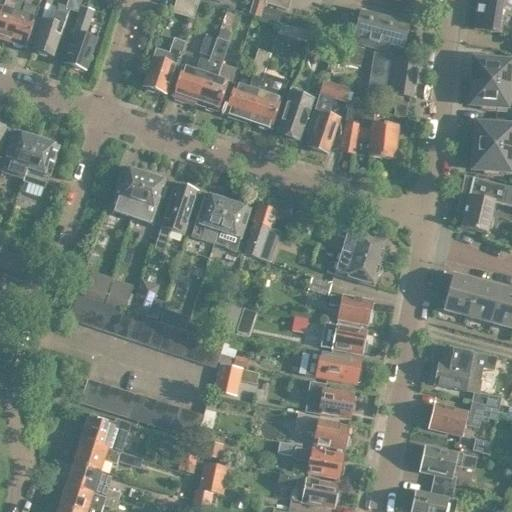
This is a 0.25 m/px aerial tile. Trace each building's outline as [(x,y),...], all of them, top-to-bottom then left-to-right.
[(0,38),(2,39),(14,0),(4,0),(2,7),(0,6),(0,38)] [(14,0),(2,39),(24,46),(33,18),(21,14),(24,0),(14,0)] [(185,16),(191,18),(197,1),(192,0),(175,0),(173,7),(187,11),(185,16)] [(258,0),(251,0),(247,14),(258,17),(262,5),(263,1),(258,0)] [(285,8),(288,0),(263,0),(263,1),(285,8)] [(477,0),(473,27),(499,32),(502,13),(509,14),(511,0),(477,0)] [(31,50),(51,57),(67,8),(56,5),(47,2),(41,19),(31,50)] [(262,5),(258,17),(275,22),(278,9),(262,5)] [(62,62),(84,69),(94,39),(83,35),(91,10),(79,6),(71,32),(72,32),(62,62)] [(345,40),(385,51),(387,43),(401,47),(407,23),(354,9),(345,40)] [(301,29),(279,23),(276,33),(298,39),(301,29)] [(219,27),(215,37),(224,40),(227,29),(219,27)] [(329,55),(334,38),(308,31),(303,46),(329,55)] [(209,56),(215,37),(204,33),(198,52),(209,56)] [(209,56),(207,61),(193,103),(216,110),(226,81),(212,76),(224,40),(215,37),(209,56)] [(141,86),(164,93),(176,57),(177,57),(182,42),(171,38),(167,52),(153,48),(141,86)] [(362,47),(336,41),(332,58),(358,64),(362,47)] [(246,120),(262,74),(269,53),(256,48),(250,66),(253,67),(246,88),(233,84),(223,112),(246,120)] [(472,59),(470,81),(511,84),(511,62),(507,62),(498,61),(499,55),(487,55),(486,60),(472,59)] [(171,95),(193,103),(207,61),(199,58),(195,70),(181,66),(171,95)] [(382,92),(411,97),(416,65),(387,61),(382,92)] [(285,82),(262,74),(246,120),(270,128),(279,99),(280,99),(285,82)] [(322,79),(318,93),(336,98),(340,85),(322,79)] [(511,84),(470,81),(468,103),(483,104),(482,110),(494,110),(495,105),(504,106),(504,103),(511,103),(511,84)] [(287,103),(277,132),(299,140),(313,98),(296,92),(297,88),(290,86),(284,102),(287,103)] [(338,116),(313,108),(306,129),(311,130),(307,144),(327,151),(338,116)] [(353,155),(356,137),(369,139),(368,156),(393,159),(397,124),(372,121),(372,124),(365,123),(367,110),(352,109),(346,108),(338,152),(353,155)] [(475,123),(473,145),(509,148),(510,126),(501,125),(502,120),(490,119),(489,124),(475,123)] [(22,180),(27,166),(36,136),(24,132),(23,134),(13,131),(0,169),(0,193),(1,194),(7,175),(22,180)] [(27,166),(22,180),(44,187),(58,146),(48,143),(49,140),(36,136),(27,166)] [(509,148),(473,145),(471,167),(486,168),(485,174),(497,175),(498,169),(507,170),(509,148)] [(132,216),(136,204),(147,172),(133,167),(132,170),(123,167),(109,209),(132,216)] [(160,176),(147,172),(136,204),(132,216),(153,223),(157,211),(158,211),(167,181),(160,179),(160,176)] [(511,187),(472,178),(470,185),(467,184),(462,205),(464,205),(459,226),(485,232),(492,202),(511,206),(511,187)] [(152,249),(162,252),(169,230),(181,234),(195,191),(192,190),(193,187),(185,184),(184,187),(174,184),(152,249)] [(205,227),(216,231),(227,198),(215,194),(214,197),(205,193),(190,236),(201,240),(205,227)] [(227,198),(216,231),(212,242),(225,246),(225,248),(235,251),(250,209),(239,205),(240,202),(227,198)] [(268,227),(269,228),(275,210),(256,204),(250,221),(253,222),(268,227)] [(253,222),(242,253),(266,261),(270,250),(261,247),(268,227),(253,222)] [(344,237),(340,251),(379,263),(379,260),(383,259),(384,253),(383,250),(386,240),(340,226),(337,234),(344,237)] [(0,267),(20,275),(26,259),(0,249),(0,267)] [(379,263),(340,251),(336,265),(328,263),(326,272),(372,286),(375,276),(378,275),(380,269),(378,266),(379,263)] [(242,254),(237,270),(244,272),(250,257),(242,254)] [(465,315),(474,281),(451,275),(447,274),(443,290),(446,291),(442,309),(465,315)] [(131,296),(127,310),(154,319),(159,302),(150,299),(155,284),(137,278),(131,296)] [(308,291),(326,296),(330,283),(311,278),(308,291)] [(85,296),(103,302),(108,286),(90,280),(85,296)] [(498,288),(474,281),(465,315),(489,321),(498,288)] [(109,286),(104,301),(123,308),(128,293),(109,286)] [(511,327),(511,291),(498,288),(489,321),(511,328),(511,327)] [(337,319),(365,325),(366,322),(369,322),(371,313),(368,312),(370,301),(330,293),(327,304),(339,306),(337,319)] [(67,319),(79,323),(87,298),(76,294),(67,319)] [(79,323),(90,326),(98,301),(87,298),(79,323)] [(110,305),(98,301),(90,326),(102,330),(110,305)] [(112,334),(120,309),(110,305),(102,330),(112,334)] [(241,307),(238,319),(250,322),(253,311),(241,307)] [(162,308),(158,321),(165,324),(174,327),(178,314),(162,308)] [(123,338),(131,313),(120,309),(112,334),(123,338)] [(143,316),(131,313),(123,338),(134,341),(143,316)] [(292,318),(290,324),(304,327),(306,318),(292,315),(292,318)] [(154,320),(144,317),(143,316),(134,341),(145,345),(154,320)] [(158,321),(156,321),(154,320),(145,345),(156,349),(165,324),(158,321)] [(363,341),(365,332),(323,323),(321,332),(333,335),(330,349),(360,355),(361,352),(364,352),(366,341),(363,341)] [(156,349),(166,352),(168,353),(176,328),(174,327),(165,324),(156,349)] [(168,353),(179,356),(187,331),(176,328),(168,353)] [(179,356),(190,360),(198,335),(187,331),(179,356)] [(214,332),(211,340),(221,343),(225,344),(227,337),(214,332)] [(190,360),(201,364),(209,339),(198,335),(190,360)] [(201,364),(213,368),(221,343),(211,340),(209,339),(201,364)] [(471,392),(469,402),(496,409),(498,397),(488,395),(477,393),(482,368),(493,371),(496,358),(443,346),(439,362),(437,362),(436,370),(432,369),(430,380),(433,381),(433,384),(471,392)] [(316,363),(327,366),(325,378),(355,384),(356,380),(359,381),(360,371),(358,370),(360,359),(318,351),(308,349),(307,353),(305,361),(314,363),(316,363)] [(233,355),(230,363),(244,367),(246,359),(233,355)] [(217,364),(212,391),(234,395),(237,380),(239,369),(239,368),(217,364)] [(77,403),(89,406),(97,381),(85,378),(77,403)] [(100,410),(108,385),(97,381),(89,406),(100,410)] [(311,384),(309,396),(306,411),(347,419),(349,408),(352,408),(355,397),(352,397),(352,393),(323,388),(323,386),(311,384)] [(119,389),(108,385),(100,410),(111,414),(119,389)] [(131,392),(119,389),(111,414),(123,417),(131,392)] [(131,392),(123,417),(134,421),(142,396),(131,392)] [(154,400),(142,396),(134,421),(146,425),(154,400)] [(166,403),(154,400),(146,425),(158,428),(166,403)] [(496,409),(469,402),(467,411),(432,404),(430,413),(428,414),(426,422),(427,424),(427,427),(458,434),(460,424),(476,428),(478,416),(493,419),(496,409)] [(158,428),(169,432),(177,407),(166,403),(158,428)] [(169,432),(181,436),(189,411),(177,407),(169,432)] [(181,436),(193,439),(201,415),(189,411),(181,436)] [(213,413),(203,411),(199,427),(210,429),(213,413)] [(292,428),(302,430),(314,432),(312,444),(341,450),(341,447),(344,448),(347,436),(344,435),(346,426),(316,420),(316,416),(294,412),(292,428)] [(129,424),(113,418),(112,422),(88,414),(87,418),(79,440),(106,449),(120,453),(129,424)] [(470,450),(486,453),(489,442),(472,438),(470,450)] [(99,471),(102,460),(114,464),(115,462),(138,469),(140,460),(120,453),(106,449),(79,440),(72,462),(99,471)] [(202,454),(217,458),(220,444),(204,441),(202,454)] [(277,443),(275,453),(289,456),(291,445),(277,443)] [(307,462),(305,473),(336,479),(336,476),(339,475),(340,468),(338,465),(340,455),(294,446),(292,459),(307,462)] [(474,457),(457,453),(423,447),(419,469),(434,472),(431,482),(450,486),(454,466),(472,469),(474,457)] [(72,462),(65,484),(116,501),(119,493),(106,489),(110,474),(99,471),(72,462)] [(206,493),(223,497),(228,468),(198,463),(193,491),(195,491),(206,493)] [(289,500),(331,508),(336,484),(279,473),(277,484),(287,486),(288,483),(292,484),(289,500)] [(453,498),(448,497),(450,486),(431,482),(429,493),(414,490),(409,511),(445,511),(446,510),(451,511),(453,498)] [(58,506),(76,511),(99,511),(101,505),(113,509),(116,501),(65,484),(58,506)] [(193,491),(190,506),(203,509),(206,493),(195,491),(193,491)] [(183,511),(186,504),(176,501),(173,511),(183,511)] [(511,511),(511,504),(506,503),(503,511),(511,511)]
